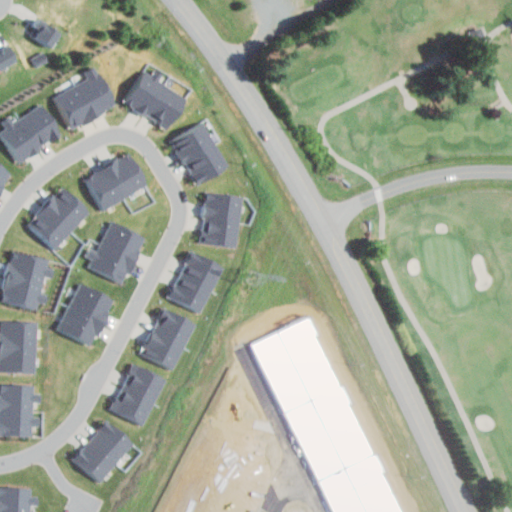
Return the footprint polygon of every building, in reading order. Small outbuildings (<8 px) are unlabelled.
[(40,19),(32,34),(51,45),(60,30),(40,19)] [(0,47),(0,68),(17,60),(8,43),(0,47)] [(53,96),(69,127),(113,105),(93,66),(82,71),(86,79),(53,96)] [(143,72),(124,103),(165,128),(184,98),(143,72)] [(0,129),(0,133),(19,162),(62,133),(42,102),(0,129)] [(171,139),(197,183),(226,166),(200,123),(171,139)] [(85,178),(102,207),(146,181),(130,152),(85,178)] [(0,190),(12,173),(0,164),(0,190)] [(29,222),(53,246),(86,212),(62,188),(29,222)] [(240,198),(233,246),(200,241),(207,193),(240,198)] [(88,263),(121,280),(143,235),(110,218),(88,263)] [(51,260),(39,307),(2,298),(15,250),(51,260)] [(191,252),(168,299),(197,314),(220,267),(191,252)] [(59,326),(91,342),(114,296),(82,280),(59,326)] [(163,308),(194,325),(171,368),(141,352),(163,308)] [(252,343),(332,511),(402,511),(309,316),(252,343)] [(38,322),(36,373),(0,371),(0,346),(1,321),(38,322)] [(112,404),(141,419),(164,376),(135,360),(112,404)] [(36,385),(33,439),(0,437),(0,401),(1,383),(36,385)] [(75,457),(102,480),(135,443),(108,419),(75,457)] [(0,511),(0,486),(30,486),(30,511),(0,511)]
